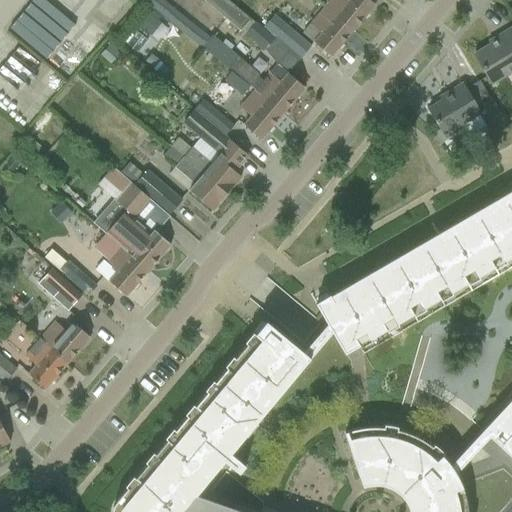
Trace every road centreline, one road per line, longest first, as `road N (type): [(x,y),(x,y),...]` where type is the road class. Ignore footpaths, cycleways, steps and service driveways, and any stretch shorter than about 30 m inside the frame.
road 1 (residential): [(8,509),(175,323),(243,232)]
road 2 (residential): [(243,232),(298,271),(318,270),(511,159)]
road 3 (residential): [(243,232),(448,0)]
